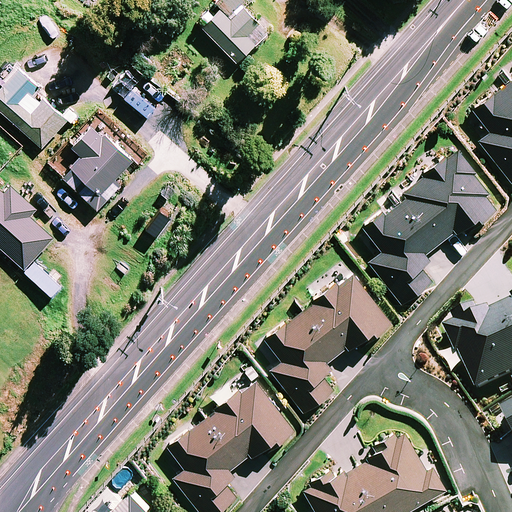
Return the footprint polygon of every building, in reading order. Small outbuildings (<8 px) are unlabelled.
[(217,15),(203,30),(238,65),(270,33),(244,7),(250,2),(247,0),(218,0),(210,8),(217,15)] [(511,80),(472,112),(488,132),(477,140),(511,184),(511,80)] [(103,136),(93,127),(73,148),(83,157),(63,179),(98,211),(122,186),(116,181),(135,161),(105,133),(103,136)] [(454,232),(457,236),(459,239),(498,210),(483,191),(454,151),(421,175),(424,179),(392,203),(396,208),(385,216),(382,211),(361,226),(381,254),(369,262),(401,305),(431,283),(420,268),(429,262),(424,255),(454,232)] [(338,286),(335,283),(263,340),(281,362),(269,371),(303,414),(333,390),(322,376),(331,369),(326,363),(345,348),(348,351),(367,336),(370,339),(391,323),(352,275),(338,286)] [(511,374),(511,302),(480,317),(475,307),(453,317),(456,323),(448,327),(477,391),(511,374)] [(237,392),(230,383),(212,398),(219,407),(167,448),(184,469),(172,478),(199,511),(218,511),(236,498),(225,484),(234,477),(229,471),(249,455),(251,458),(271,443),(274,446),(293,431),(253,380),(237,392)] [(511,411),(503,417),(511,433),(511,411)] [(304,493),(314,510),(314,511),(408,511),(444,491),(430,467),(424,470),(401,430),(371,447),(376,455),(345,473),(344,470),(304,493)] [(145,511),(128,494),(109,511),(145,511)]
